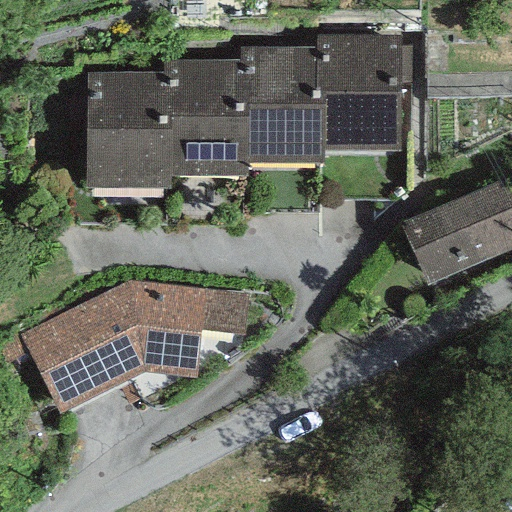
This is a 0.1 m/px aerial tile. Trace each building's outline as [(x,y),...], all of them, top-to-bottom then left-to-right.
[(316,44),(316,58),(315,103),(324,103),(323,161),(399,161),(401,45),(316,44)] [(243,57),(243,69),(242,173),(249,173),(323,174),(323,161),(324,103),(315,103),(316,58),(243,57)] [(164,69),(164,82),(163,184),(171,184),(248,185),(249,173),(242,173),(243,69),(164,69)] [(164,82),(86,81),(85,197),(171,198),(171,184),(163,184),(164,82)] [(511,205),(503,184),(398,230),(425,292),(511,254),(511,205)] [(127,283),(20,338),(57,423),(142,378),(194,384),(200,335),(241,340),(247,296),(127,283)]
